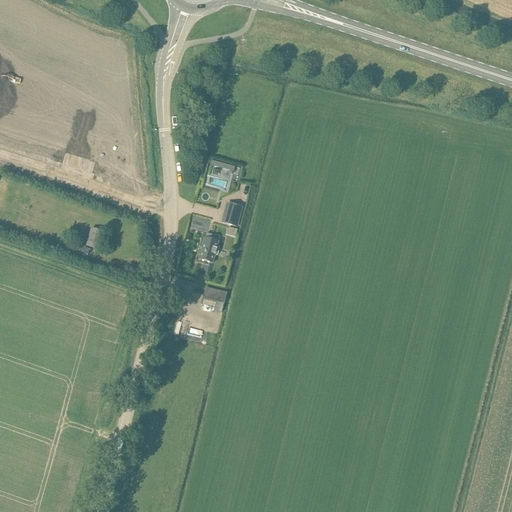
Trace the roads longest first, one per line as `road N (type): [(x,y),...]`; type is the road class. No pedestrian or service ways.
road 1 (tertiary): [(102,511),(167,268),(168,57)]
road 2 (primary): [(511,81),(307,13)]
